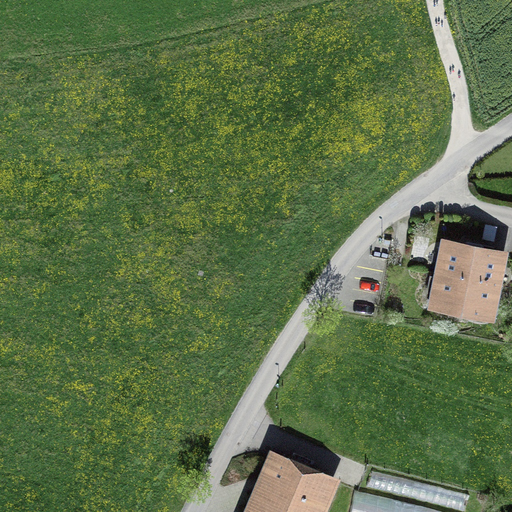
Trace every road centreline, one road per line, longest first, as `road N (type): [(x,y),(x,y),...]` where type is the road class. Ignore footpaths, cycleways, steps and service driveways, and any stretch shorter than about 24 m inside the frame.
road 1 (residential): [(260,383),(346,259),(424,185)]
road 2 (residential): [(193,511),(260,383)]
